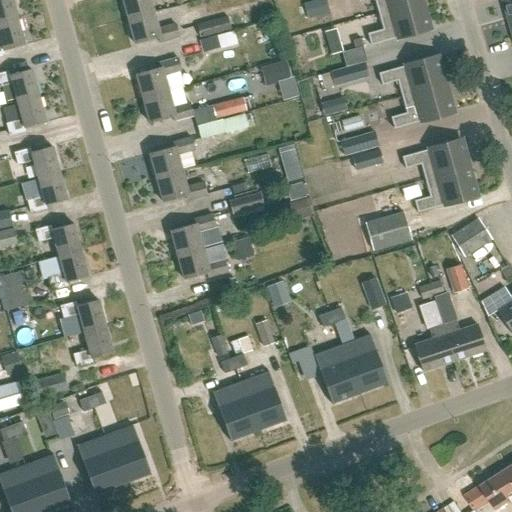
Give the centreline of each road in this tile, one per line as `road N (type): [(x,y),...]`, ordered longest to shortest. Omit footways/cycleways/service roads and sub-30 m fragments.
road 1 (residential): [(193,499),(57,0)]
road 2 (unclassified): [(193,499),(511,386)]
road 3 (residential): [(511,169),(463,0)]
